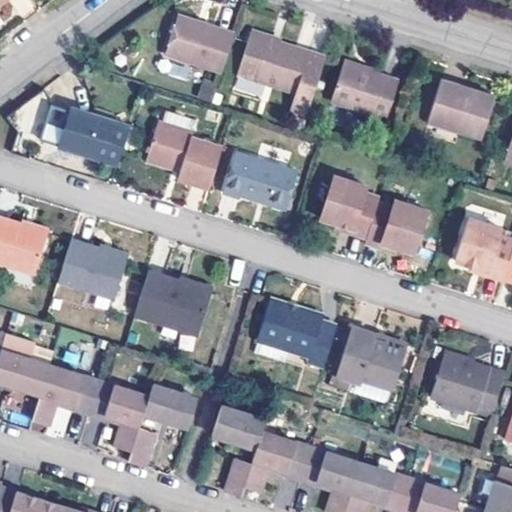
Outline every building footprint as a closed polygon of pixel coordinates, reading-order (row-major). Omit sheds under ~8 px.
[(224,62),(236,23),(181,5),(168,42),(224,62)] [(319,84),(328,53),(313,48),(314,43),(282,33),(280,37),(252,30),(241,67),(301,85),(303,80),(319,84)] [(399,72),(341,53),(330,92),(388,110),(399,72)] [(492,85),(439,70),(427,114),(480,129),(492,85)] [(119,158),(131,122),(75,103),(74,106),(56,100),(45,133),(62,139),(69,118),(77,121),(70,142),(119,158)] [(182,161),(193,124),(163,114),(152,151),(182,161)] [(77,121),(69,118),(62,139),(70,142),(77,121)] [(511,118),(501,152),(511,155),(511,118)] [(215,184),(228,143),(198,133),(200,126),(193,124),(182,161),(187,162),(183,175),(215,184)] [(302,166),(241,148),(228,189),(244,195),(246,189),(291,204),(302,166)] [(351,229),(367,234),(380,191),(365,186),(367,179),(334,169),(321,210),(353,221),(351,229)] [(396,196),(380,191),(367,234),(365,238),(379,243),(381,236),(387,238),(400,196),(397,195),(396,196)] [(429,204),(400,196),(387,238),(415,247),(429,204)] [(447,250),(479,260),(492,219),(461,209),(447,250)] [(0,261),(32,272),(44,233),(18,224),(19,221),(0,215),(0,261)] [(492,219),(479,260),(477,266),(494,272),(508,226),(509,224),(492,219)] [(511,273),(511,225),(509,224),(508,226),(494,272),(509,277),(511,273)] [(100,248),(68,237),(54,280),(87,291),(100,249),(100,248)] [(126,259),(100,249),(87,291),(114,299),(126,259)] [(182,277),(150,267),(136,315),(197,333),(211,291),(181,281),(182,277)] [(315,361),(329,318),(313,314),(315,307),(263,291),(245,346),(273,356),(277,342),(299,349),(297,355),(315,361)] [(365,324),(344,318),(330,366),(352,373),(348,384),(380,394),(394,340),(363,331),(365,324)] [(69,352),(0,331),(0,376),(37,388),(29,415),(48,420),(69,352)] [(478,415),(493,366),(435,348),(418,394),(478,415)] [(69,352),(48,420),(57,423),(65,398),(106,411),(115,384),(90,376),(94,360),(69,352)] [(352,373),(330,366),(327,377),(348,384),(352,373)] [(511,376),(494,432),(511,437),(511,376)] [(120,456),(139,462),(149,425),(132,418),(136,408),(179,421),(188,395),(144,381),(141,392),(115,384),(106,411),(114,413),(107,439),(124,444),(120,456)] [(267,419),(217,404),(208,432),(256,447),(253,460),(234,454),(223,487),(243,493),(246,481),(263,486),(271,464),(335,484),(328,506),(347,511),(354,490),(418,511),(417,511),(442,511),(438,511),(445,487),(263,432),(267,419)] [(511,511),(511,467),(489,460),(485,475),(479,473),(466,511),(511,511)] [(20,511),(26,495),(0,486),(0,511),(20,511)] [(26,495),(20,511),(75,511),(77,506),(27,490),(26,495)]
